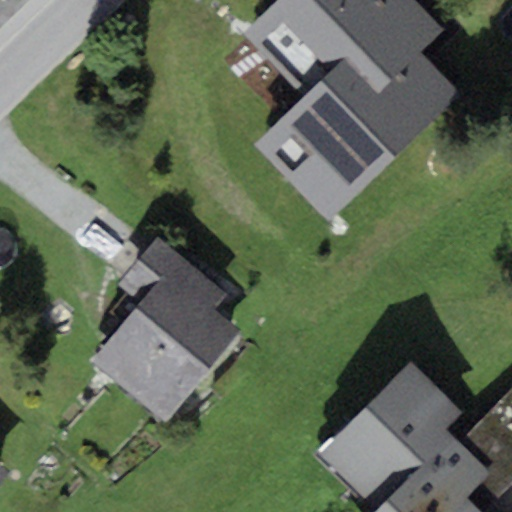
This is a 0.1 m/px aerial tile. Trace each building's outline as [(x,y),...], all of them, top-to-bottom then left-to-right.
[(457,95),(420,57),(445,32),(413,0),(278,0),(243,35),(302,95),(252,144),(328,222),(457,95)] [(229,295),(157,239),(118,287),(140,305),(165,273),(215,313),(229,295)] [(167,424),(240,332),(215,313),(165,273),(140,305),(92,365),(167,424)] [(373,511),(482,511),(467,496),(484,481),(491,473),(459,441),(471,429),(411,365),(320,452),(375,510),(373,511)] [(511,386),(471,429),(459,441),(491,473),(484,481),(500,496),(511,483),(511,386)] [(0,484),(9,471),(0,465),(0,484)]
